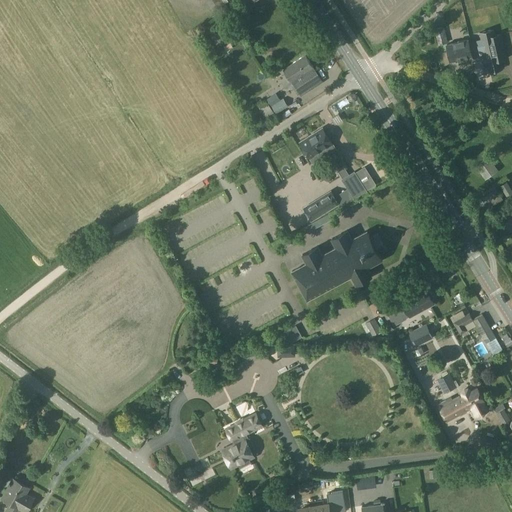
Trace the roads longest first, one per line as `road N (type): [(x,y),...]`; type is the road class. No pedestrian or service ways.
road 1 (unknown): [(264,396),(300,462),(311,466),(511,446)]
road 2 (primary): [(511,319),(361,77)]
road 3 (track): [(207,173),(0,320)]
road 4 (unclassified): [(201,511),(0,356)]
road 5 (unclassified): [(361,77),(207,173)]
road 6 (track): [(511,103),(378,61)]
